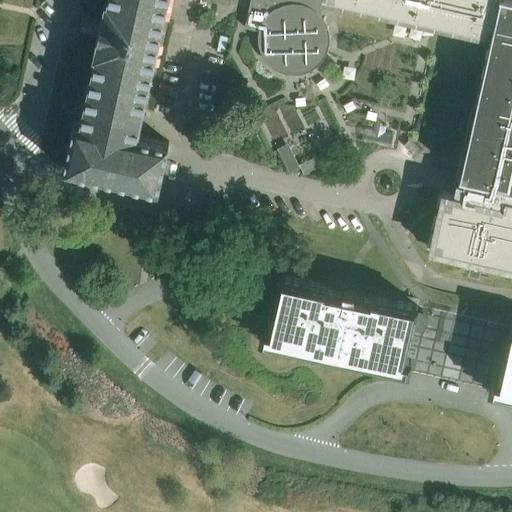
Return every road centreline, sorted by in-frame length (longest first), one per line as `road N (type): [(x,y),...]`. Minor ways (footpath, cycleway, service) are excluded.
road 1 (unclassified): [(305,450),(174,393),(43,272),(12,206),(13,154)]
road 2 (unclassified): [(13,154),(80,199),(153,209),(202,178),(235,174),(331,198),(361,195)]
road 3 (unclassified): [(511,438),(481,401),(402,388),(374,392),(305,450)]
road 4 (unclassified): [(507,475),(406,470),(305,450)]
road 5 (unclassified): [(385,213),(419,278),(511,299)]
road 6 (unclassified): [(13,154),(30,138),(60,0)]
road 7 (unclassified): [(385,213),(409,199),(406,171),(395,163),(368,168),(361,195)]
